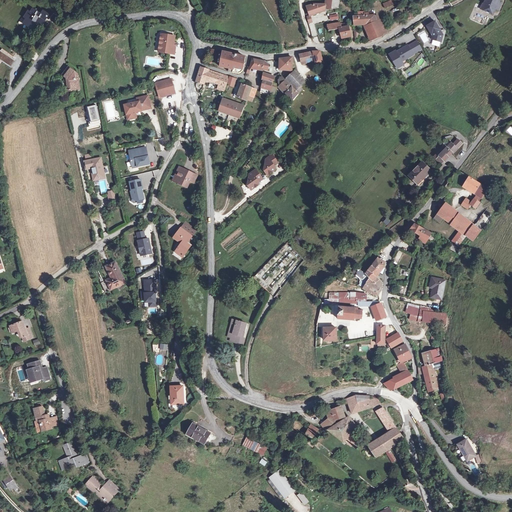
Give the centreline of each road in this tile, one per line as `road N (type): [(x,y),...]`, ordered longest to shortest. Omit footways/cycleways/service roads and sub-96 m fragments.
road 1 (residential): [(195,43),(268,55),(377,43),(441,0)]
road 2 (tertiary): [(192,96),(209,182),(208,343)]
road 3 (residential): [(208,343),(202,395),(194,383),(150,215)]
road 4 (tertiary): [(208,343),(225,385),(261,403),(286,408),(354,389),(409,403)]
road 5 (tertiary): [(187,21),(135,15),(73,28),(0,108)]
road 6 (unclassified): [(388,261),(426,201),(511,100)]
road 7 (residential): [(409,403),(415,357),(386,303),(388,261)]
road 8 (tertiary): [(409,403),(452,474),(476,492),(511,498)]
road 9 (residential): [(30,298),(64,267),(150,215)]
road 10 (residential): [(150,215),(161,164),(192,96)]
